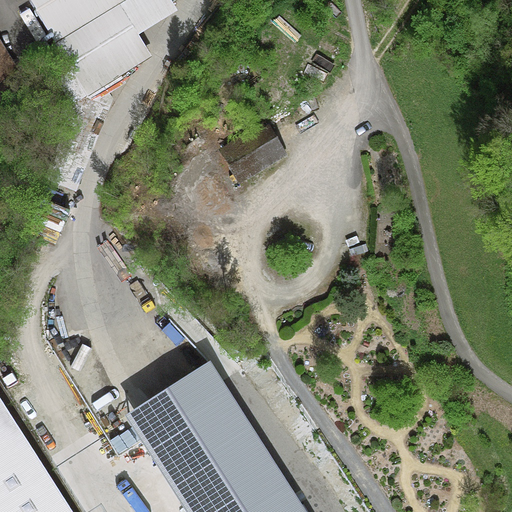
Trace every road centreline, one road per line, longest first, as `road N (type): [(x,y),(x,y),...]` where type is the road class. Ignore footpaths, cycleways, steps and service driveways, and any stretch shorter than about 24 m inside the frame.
road 1 (track): [(380,85),(261,211),(243,282),(294,381),(389,511)]
road 2 (track): [(353,0),(459,342),(481,373),(511,394)]
